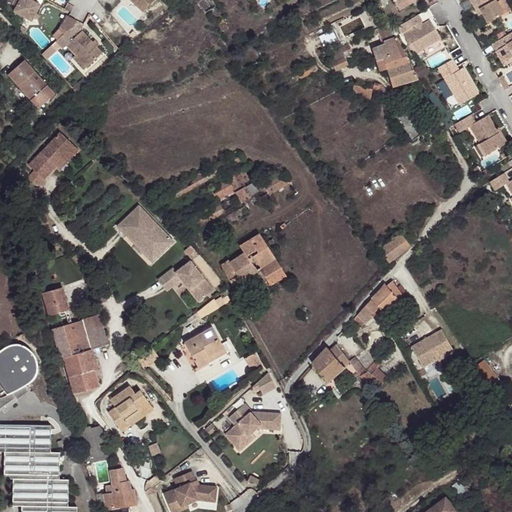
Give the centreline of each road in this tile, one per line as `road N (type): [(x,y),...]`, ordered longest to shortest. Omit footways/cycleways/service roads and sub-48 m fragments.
road 1 (residential): [(371,80),(428,103),(468,173),(461,193),(398,268),(293,379),(288,392),(308,436),(305,456),(240,511)]
road 2 (unknown): [(177,373),(185,424),(256,498)]
road 3 (unknown): [(401,511),(511,435)]
road 4 (residential): [(448,7),(511,119)]
